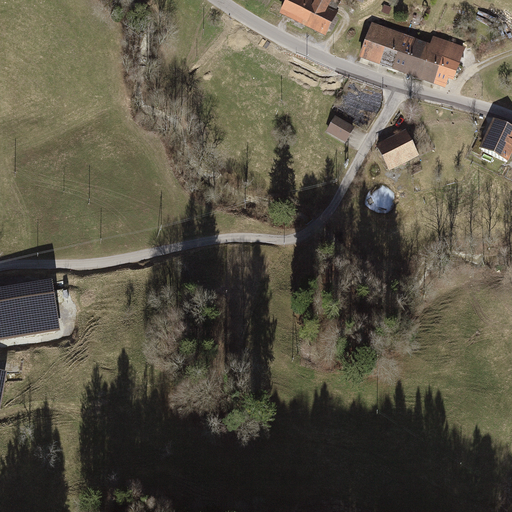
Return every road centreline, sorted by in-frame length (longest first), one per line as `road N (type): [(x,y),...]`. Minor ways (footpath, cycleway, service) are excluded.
road 1 (tertiary): [(401,86),(326,215),(302,236),(0,267)]
road 2 (tertiary): [(217,0),(298,48),(401,86)]
